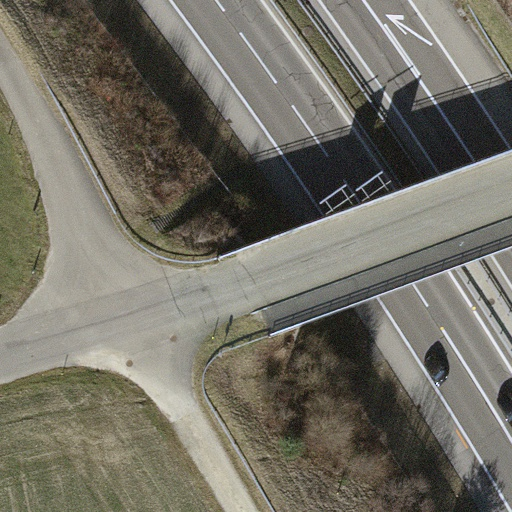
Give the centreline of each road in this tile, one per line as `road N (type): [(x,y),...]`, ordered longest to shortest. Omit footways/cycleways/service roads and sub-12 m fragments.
road 1 (unclassified): [(511,187),(253,281),(0,360)]
road 2 (motorway): [(217,0),(360,201),(511,438)]
road 3 (motorway): [(511,251),(344,0)]
road 4 (track): [(0,55),(132,320)]
road 5 (track): [(246,511),(132,320)]
